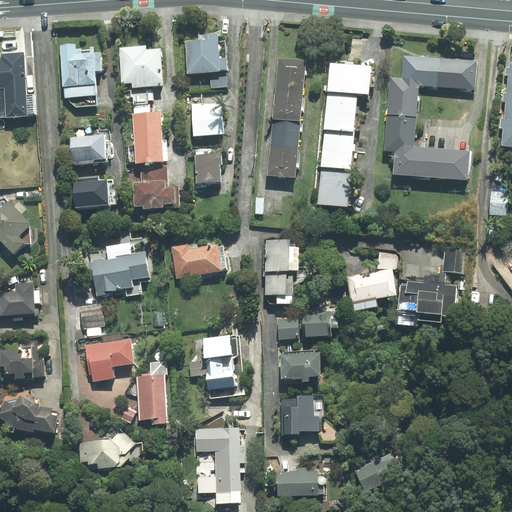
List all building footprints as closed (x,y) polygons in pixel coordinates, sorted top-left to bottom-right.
[(201,42),(185,43),(188,77),(210,75),(211,92),(229,90),(226,58),(222,58),(221,36),(201,38),(201,42)] [(81,46),(63,47),(68,99),(100,97),(98,75),(104,74),(102,55),(82,57),(81,46)] [(147,46),(121,48),(124,87),(135,86),(135,90),(138,90),(138,97),(151,96),(150,89),(166,87),(163,51),(148,52),(147,46)] [(5,60),(0,60),(0,90),(6,90),(9,122),(32,120),(26,54),(4,56),(5,60)] [(478,92),(480,62),(405,57),(403,80),(392,79),(389,117),(419,119),(421,88),(478,92)] [(307,62),(280,60),(275,121),(303,123),(307,62)] [(503,149),(511,149),(511,63),(511,64),(511,69),(508,69),(507,78),(509,78),(508,95),(505,94),(504,103),(507,104),(506,121),(502,121),(501,130),(504,130),(503,149)] [(333,65),(320,206),(350,210),(360,96),(374,97),(377,69),(333,65)] [(224,104),(194,106),(196,139),(225,137),(224,104)] [(141,114),(134,114),(138,166),(168,164),(164,112),(152,113),(152,106),(140,107),(141,114)] [(420,121),(388,119),(386,153),(398,153),(396,176),(472,181),(473,152),(418,149),(420,121)] [(303,123),(275,121),(271,177),(299,179),(303,123)] [(108,136),(74,139),(76,165),(110,163),(108,136)] [(221,151),(197,153),(199,186),(223,185),(221,151)] [(142,184),(136,184),(137,210),(147,210),(147,212),(167,211),(167,208),(178,208),(178,211),(185,211),(184,187),(170,187),(169,168),(141,169),(142,184)] [(111,182),(77,185),(78,211),(113,209),(111,182)] [(510,193),(492,192),(491,216),(508,217),(510,193)] [(265,199),(256,198),(255,216),(265,216),(265,199)] [(35,227),(12,204),(0,216),(0,240),(17,257),(30,244),(24,239),(35,227)] [(279,306),(297,306),(297,275),(301,275),(300,244),(268,244),(269,298),(279,298),(279,306)] [(190,246),(173,249),(179,279),(224,272),(220,246),(191,251),(190,246)] [(468,276),(470,250),(447,248),(445,274),(468,276)] [(149,254),(90,261),(93,285),(97,284),(99,299),(128,295),(129,300),(146,297),(144,282),(153,281),(149,254)] [(395,269),(350,277),(357,313),(383,308),(382,301),(400,298),(395,269)] [(457,320),(459,286),(410,283),(410,287),(403,286),(401,328),(423,329),(423,322),(444,323),(445,319),(457,320)] [(17,294),(3,295),(4,318),(43,316),(41,285),(17,286),(17,294)] [(105,305),(82,307),(85,331),(108,328),(105,305)] [(343,315),(306,319),(308,341),(335,338),(334,330),(345,329),(343,315)] [(302,321),(279,322),(280,342),(303,341),(302,321)] [(237,359),(234,337),(205,342),(213,392),(240,388),(238,372),(228,373),(226,361),(237,359)] [(135,339),(88,344),(92,381),(117,379),(115,367),(137,364),(135,339)] [(23,352),(3,353),(4,367),(9,367),(10,378),(35,376),(35,378),(48,377),(47,360),(40,361),(39,342),(22,343),(23,352)] [(315,381),(326,380),(325,355),(282,357),(283,382),(308,381),(308,385),(315,385),(315,381)] [(171,426),(168,376),(138,378),(141,422),(155,421),(155,427),(171,426)] [(10,403),(8,402),(0,412),(0,418),(20,433),(28,423),(38,424),(37,432),(59,435),(62,418),(56,417),(57,411),(43,409),(44,407),(37,406),(35,395),(23,398),(22,401),(10,403)] [(315,398),(282,399),(283,437),(304,436),(304,435),(322,434),(322,419),(318,419),(317,411),(327,411),(327,401),(316,402),(315,398)] [(124,404),(117,417),(132,426),(139,413),(124,404)] [(241,429),(197,429),(198,453),(218,453),(218,504),(245,504),(244,465),(249,465),(249,446),(241,447),(241,429)] [(114,443),(82,445),(84,464),(93,464),(93,467),(102,467),(103,472),(124,470),(123,457),(132,457),(140,444),(121,431),(114,443)] [(395,455),(357,471),(367,494),(405,477),(395,455)] [(302,473),(280,474),(281,498),(324,496),(323,473),(310,474),(310,470),(302,470),(302,473)]
